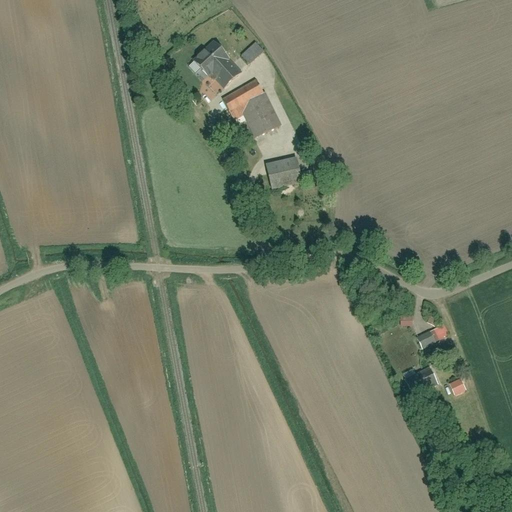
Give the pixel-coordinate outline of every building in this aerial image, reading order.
[(195,35),(201,44),(218,33),(212,23),(195,35)] [(236,61),(245,69),(260,54),(252,46),(236,61)] [(207,49),(190,67),(218,92),(234,74),(207,49)] [(251,113),(264,138),(281,129),(256,84),(224,101),(235,122),(251,113)] [(308,161),(310,186),(324,184),(322,159),(308,161)] [(291,162),(262,166),(267,194),(296,189),(291,162)] [(399,321),(398,328),(410,329),(410,321),(399,321)] [(414,339),(419,351),(448,340),(443,327),(414,339)] [(401,380),(408,399),(434,390),(426,371),(401,380)] [(446,384),(450,396),(463,392),(459,380),(446,384)]
